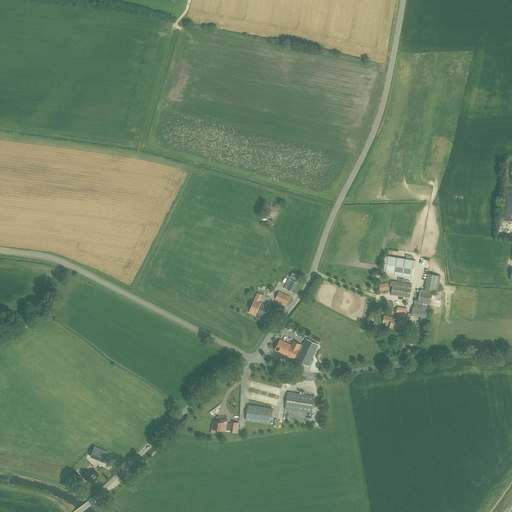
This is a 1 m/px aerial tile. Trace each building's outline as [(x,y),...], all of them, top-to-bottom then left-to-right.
[(272,225),(274,221),(264,217),(263,220),(267,221),(266,223),(272,225)] [(416,261),(385,256),(383,273),(413,277),(416,261)] [(298,282),(301,276),(292,272),(289,278),(298,282)] [(440,276),(428,274),(425,289),(437,291),(440,276)] [(293,292),(297,283),(289,279),(284,288),(293,292)] [(391,281),(390,285),(392,286),(391,294),(410,297),(412,284),(398,282),(391,281)] [(433,291),(428,291),(421,289),(419,299),(415,299),(413,307),(411,315),(428,318),(433,291)] [(286,305),(286,304),(291,296),(279,291),(275,299),(286,305)] [(265,317),(270,306),(254,300),(249,312),(258,317),(258,318),(263,321),(265,317)] [(391,324),(390,328),(399,329),(399,333),(404,333),(404,330),(405,330),(406,319),(392,317),(385,316),(384,322),(391,324)] [(301,345),(293,341),(291,345),(280,339),(275,350),(294,359),(299,349),(301,350),(303,346),(301,345)] [(308,366),(318,344),(306,339),(303,346),(301,350),(296,360),(308,366)] [(285,409),(307,412),(312,413),(314,396),(288,392),(285,409)] [(273,409),(248,405),(245,420),(270,424),(273,409)] [(212,427),(212,429),(216,430),(220,430),(223,431),(225,431),(226,430),(227,421),(220,420),(220,422),(218,422),(218,421),(213,421),(212,427)] [(239,423),(232,421),(230,432),(237,433),(239,423)] [(103,450),(99,459),(104,461),(108,452),(103,450)] [(104,479),(112,472),(107,466),(99,473),(104,479)] [(90,484),(96,478),(94,476),(97,473),(92,469),(90,472),(86,470),(81,476),(90,484)]
